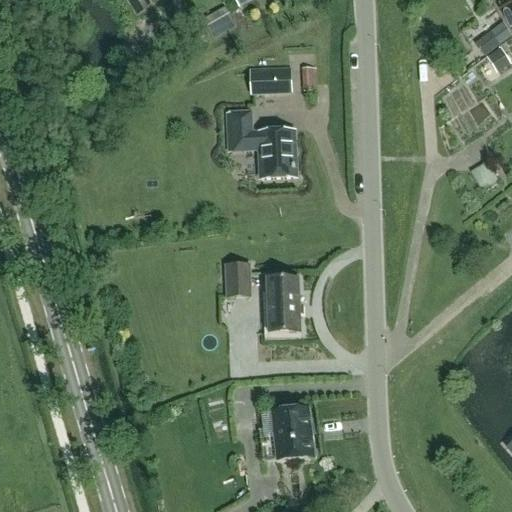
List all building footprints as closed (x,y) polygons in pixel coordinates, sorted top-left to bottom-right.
[(157,0),(123,0),(136,20),(160,4),(157,0)] [(233,0),(238,8),(252,0),(276,0),(278,2),(282,0),(233,0)] [(205,27),(213,42),(231,32),(222,17),(205,27)] [(282,42),(284,56),(301,54),(300,40),(282,42)] [(489,56),(499,48),(494,42),(484,50),(489,56)] [(500,75),(511,67),(500,51),(488,59),(500,75)] [(315,71),(301,71),(303,95),(317,94),(315,71)] [(290,72),(250,74),(251,96),(291,95),(290,72)] [(296,181),(293,134),(251,136),(250,117),(227,118),(229,153),(260,152),(262,182),(296,181)] [(498,184),(487,164),(470,174),(481,194),(498,184)] [(226,300),(250,300),(249,268),(225,268),(226,300)] [(301,336),(299,281),(267,282),(269,337),(301,336)] [(511,438),(511,376),(454,372),(453,380),(454,389),(455,397),(457,405),(462,413),(494,454),(511,438)] [(307,412),(272,417),(278,465),(313,461),(307,412)]
